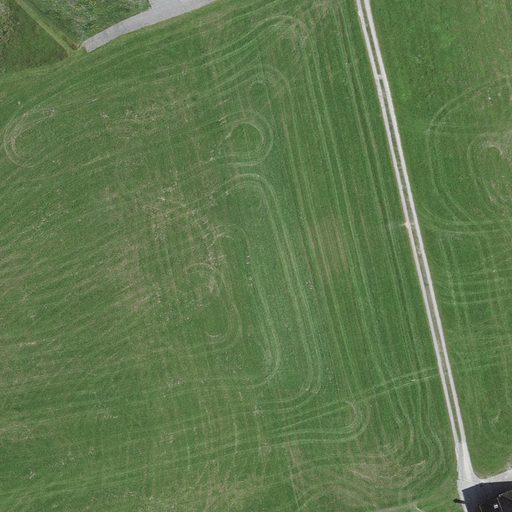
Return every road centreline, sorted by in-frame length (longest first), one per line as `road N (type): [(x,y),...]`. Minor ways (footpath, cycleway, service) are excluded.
road 1 (track): [(366,0),(473,487)]
road 2 (track): [(210,0),(89,46)]
